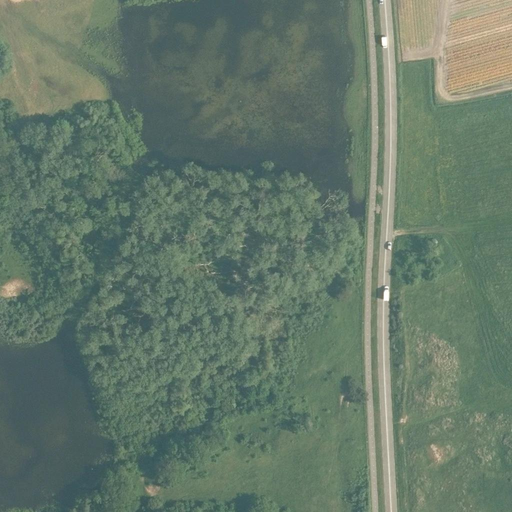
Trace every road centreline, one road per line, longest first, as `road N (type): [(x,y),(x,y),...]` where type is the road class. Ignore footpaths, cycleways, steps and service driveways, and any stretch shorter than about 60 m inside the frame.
road 1 (secondary): [(390,511),(383,0)]
road 2 (track): [(511,381),(496,366),(460,231),(511,221)]
